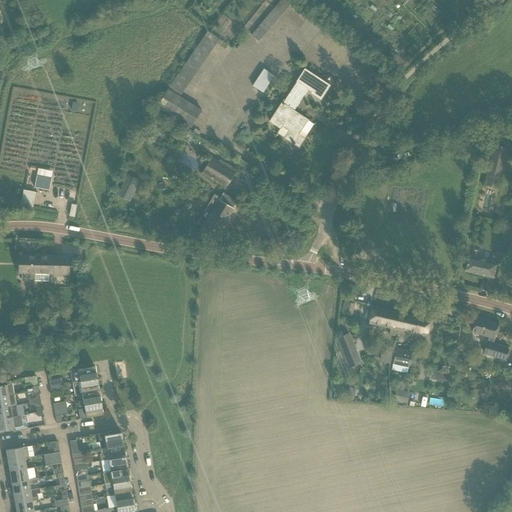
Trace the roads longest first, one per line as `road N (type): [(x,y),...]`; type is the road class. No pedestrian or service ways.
road 1 (unclassified): [(0,227),(54,228),(305,267)]
road 2 (residential): [(169,511),(151,492),(128,418),(0,444)]
road 3 (unclassified): [(305,267),(511,310)]
road 4 (track): [(351,161),(511,129)]
road 5 (unclassified): [(305,267),(364,133)]
